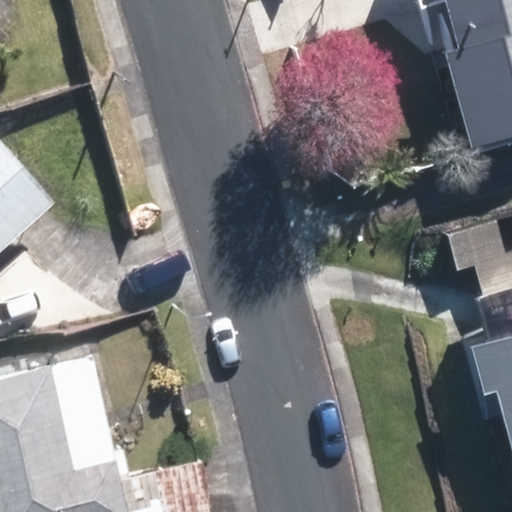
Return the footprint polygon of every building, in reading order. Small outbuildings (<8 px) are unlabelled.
[(511,0),(439,0),(453,46),(437,51),(461,131),(511,116),(511,0)] [(0,177),(0,229),(26,207),(0,177)] [(511,334),(477,345),(511,460),(511,334)] [(78,360),(0,378),(0,511),(113,511),(114,511),(78,360)] [(193,511),(184,467),(121,481),(127,511),(193,511)]
